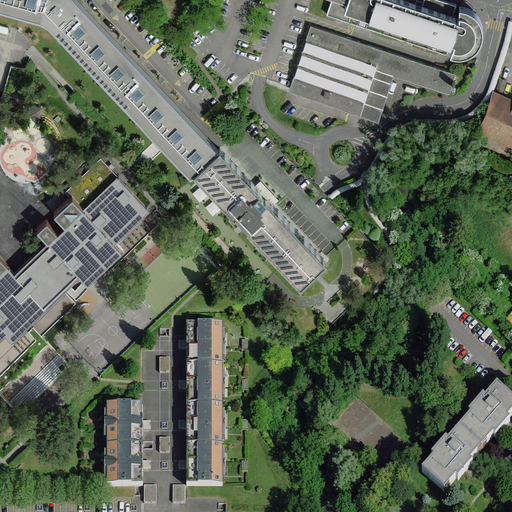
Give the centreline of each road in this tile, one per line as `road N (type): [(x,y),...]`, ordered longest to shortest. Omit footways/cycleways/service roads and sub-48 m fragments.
road 1 (residential): [(501,0),(471,96),(412,108),(367,138)]
road 2 (residential): [(96,0),(209,117)]
